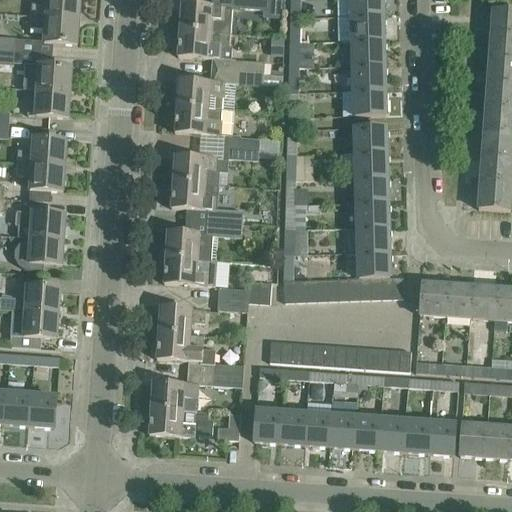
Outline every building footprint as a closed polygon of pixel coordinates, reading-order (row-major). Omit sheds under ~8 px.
[(32,6),(31,18),(79,22),(80,0),(47,0),(47,7),(32,6)] [(269,13),(269,2),(241,0),(225,0),(224,11),(181,8),(181,9),(182,9),(181,34),(230,37),(232,11),(239,12),(239,11),(269,13)] [(290,0),(290,20),(300,21),(300,0),(290,0)] [(350,0),(351,19),(383,18),(382,0),(350,0)] [(491,38),(511,39),(511,14),(493,13),(491,38)] [(79,22),(31,18),(30,31),(45,32),(44,43),(44,45),(51,46),(77,48),(79,22)] [(383,18),(351,19),(352,44),(383,43),(383,18)] [(289,45),(299,46),(300,21),(290,20),(289,45)] [(229,50),(230,37),(181,34),(179,58),(178,58),(178,59),(231,63),(232,50),(229,50)] [(489,62),(511,63),(511,39),(491,38),(489,62)] [(0,39),(0,53),(14,55),(16,40),(0,39)] [(352,44),(353,69),(384,68),(383,43),(352,44)] [(289,70),(299,71),(299,70),(308,71),(309,46),(299,46),(289,45),(289,70)] [(0,53),(0,66),(13,68),(14,55),(0,53)] [(50,57),(26,55),(23,92),(38,93),(70,95),(71,70),(49,68),(50,57)] [(511,63),(489,62),(487,87),(511,89),(511,63)] [(236,64),(235,75),(264,77),(265,66),(236,64)] [(385,93),(384,68),(353,69),(354,94),(385,93)] [(298,96),(299,71),(289,70),(288,95),(298,96)] [(264,77),(235,75),(211,74),(210,86),(178,84),(178,85),(179,85),(178,109),(222,112),(224,86),(263,89),(264,77)] [(511,89),(487,87),(486,112),(511,114),(511,89)] [(70,95),(38,93),(36,119),(68,121),(70,95)] [(385,118),(385,93),(354,94),(354,119),(385,118)] [(314,96),(298,96),(288,95),(287,119),(297,119),(298,106),(314,106),(314,96)] [(222,113),(222,112),(178,109),(176,134),(175,134),(174,135),(224,139),(223,151),(259,154),(260,143),(232,141),(233,114),(222,113)] [(511,139),(511,114),(486,112),(484,137),(511,139)] [(0,127),(9,128),(10,116),(0,114),(0,127)] [(0,141),(8,142),(9,128),(0,127),(0,141)] [(355,131),(355,156),(386,155),(385,130),(355,131)] [(287,133),(286,158),(297,158),(297,133),(287,133)] [(511,139),(484,137),(482,162),(511,164),(511,139)] [(18,153),(17,165),(64,169),(66,143),(34,141),(33,154),(18,153)] [(222,162),(229,162),(258,164),(259,154),(223,151),(222,162)] [(355,156),(356,181),(387,180),(386,155),(355,156)] [(296,183),(297,158),(286,158),(286,183),(296,183)] [(176,161),(174,184),(219,188),(220,175),(227,175),(228,163),(175,159),(175,161),(176,161)] [(511,164),(482,162),(480,187),(511,189),(511,188),(511,187),(511,164)] [(64,169),(17,165),(16,178),(31,179),(30,192),(62,195),(64,169)] [(356,181),(357,206),(388,205),(387,180),(356,181)] [(286,183),(285,206),(295,207),(296,183),(286,183)] [(218,201),(219,188),(174,184),(172,210),(171,209),(171,211),(203,213),(207,213),(206,225),(242,228),(243,214),(217,212),(218,201)] [(511,189),(480,187),(478,212),(510,214),(511,189)] [(388,205),(357,206),(358,231),(388,230),(388,205)] [(306,207),(295,207),(285,206),(284,232),(306,233),(306,224),(294,224),(295,213),(306,213),(306,207)] [(31,240),(31,241),(63,243),(65,217),(16,214),(15,227),(18,228),(17,239),(31,240)] [(242,228),(206,225),(205,237),(167,235),(167,236),(168,236),(167,261),(216,265),(216,264),(212,263),(213,238),(241,240),(242,228)] [(389,256),(388,230),(358,231),(358,256),(389,256)] [(305,258),(306,233),(284,232),(284,258),(305,258)] [(63,243),(31,241),(31,243),(27,243),(23,244),(20,245),(18,248),(16,250),(15,252),(14,255),(14,257),(14,260),(14,261),(15,263),(16,265),(17,266),(18,268),(20,270),(22,271),(24,272),(27,272),(29,273),(31,272),(33,272),(35,271),(36,271),(38,269),(40,267),(61,268),(63,243)] [(390,281),(389,256),(358,256),(359,281),(360,281),(370,281),(381,281),(390,281)] [(305,258),(284,258),(283,282),(304,283),(305,258)] [(216,265),(167,261),(165,285),(164,285),(164,287),(215,290),(216,265)] [(403,280),(392,281),(392,302),(404,302),(403,280)] [(359,282),(349,282),(349,303),(360,303),(360,281),(359,281),(359,282)] [(370,281),(360,281),(360,303),(371,303),(370,281)] [(371,303),(382,302),(381,281),(370,281),(371,303)] [(382,302),(392,302),(392,281),(390,281),(381,281),(382,302)] [(338,304),(349,303),(349,282),(338,283),(338,304)] [(317,304),(328,304),(327,283),(316,284),(317,304)] [(338,283),(327,283),(328,304),(338,304),(338,283)] [(249,294),(248,305),(248,306),(259,306),(260,285),(249,284),(249,294)] [(285,305),(295,305),(295,284),(284,285),(285,305)] [(295,305),(306,305),(306,284),(295,284),(295,305)] [(316,284),(306,284),(306,305),(317,304),(316,284)] [(272,286),(260,285),(259,306),(270,307),(272,286)] [(420,318),(445,320),(447,288),(422,286),(420,318)] [(0,312),(12,314),(58,317),(60,291),(27,288),(26,303),(0,300),(0,312)] [(472,290),(447,288),(445,320),(469,321),(472,290)] [(493,333),(494,333),(497,291),(472,290),(469,321),(494,323),(493,333)] [(511,292),(497,291),(494,333),(506,334),(507,324),(511,324),(511,292)] [(220,292),(219,303),(248,305),(249,294),(220,292)] [(248,305),(219,303),(218,313),(247,315),(248,306),(248,305)] [(160,337),(203,340),(203,339),(189,338),(190,325),(205,326),(206,314),(160,310),(160,312),(161,312),(160,337)] [(56,342),(58,317),(12,314),(10,338),(39,341),(56,342)] [(203,340),(160,337),(158,361),(157,361),(157,362),(214,366),(215,353),(202,352),(203,340)] [(269,366),(280,367),(282,345),(271,345),(269,366)] [(292,346),(282,345),(280,367),(291,367),(292,346)] [(303,347),(292,346),(291,367),(302,368),(303,347)] [(302,368),(313,369),(314,348),(303,347),(302,368)] [(313,369),(323,369),(325,348),(314,348),(313,369)] [(336,349),(325,348),(323,369),(334,370),(336,349)] [(334,370),(345,371),(346,350),(336,349),(334,370)] [(345,371),(356,372),(357,351),(346,350),(345,371)] [(368,351),(357,351),(356,372),(366,372),(368,351)] [(366,372),(377,373),(379,352),(368,351),(366,372)] [(389,353),(379,352),(377,373),(388,374),(389,353)] [(388,374),(399,375),(400,354),(389,353),(388,374)] [(400,354),(399,375),(410,375),(411,354),(400,354)] [(10,357),(0,356),(0,365),(9,366),(10,357)] [(10,357),(9,366),(34,368),(35,359),(10,357)] [(441,379),(442,366),(442,359),(416,357),(414,377),(441,379)] [(59,360),(35,359),(34,368),(59,370),(59,360)] [(490,382),(511,383),(511,363),(491,362),(490,370),(490,382)] [(465,381),(466,368),(442,366),(441,379),(465,381)] [(214,379),(243,381),(244,369),(214,367),(214,379)] [(490,382),(490,370),(466,368),(465,381),(490,382)] [(283,382),(284,373),(260,371),(259,380),(283,382)] [(283,382),(308,383),(309,374),(284,373),(283,382)] [(333,385),(334,376),(309,374),(308,383),(333,385)] [(334,376),(333,385),(358,387),(358,378),(334,376)] [(383,389),(384,379),(358,378),(358,387),(357,396),(366,397),(367,388),(383,389)] [(242,391),(243,381),(214,379),(213,389),(242,391)] [(409,381),(384,379),(383,389),(408,391),(409,381)] [(408,391),(433,393),(434,383),(409,381),(408,391)] [(459,384),(434,383),(433,393),(458,394),(459,384)] [(489,397),(490,387),(464,385),(463,396),(489,397)] [(154,388),(152,413),(182,414),(183,402),(197,403),(198,389),(153,386),(153,388),(154,388)] [(511,399),(511,388),(490,387),(489,397),(511,399)] [(32,398),(7,396),(5,427),(30,429),(32,398)] [(57,400),(32,398),(30,429),(55,431),(57,400)] [(182,414),(152,413),(151,436),(149,436),(149,438),(195,441),(196,429),(197,429),(197,437),(212,438),(213,423),(208,423),(208,416),(182,414)] [(254,445),(279,447),(281,415),(256,413),(254,445)] [(306,417),(281,415),(279,447),(304,448),(306,417)] [(240,418),(229,417),(228,431),(218,431),(217,442),(239,444),(240,418)] [(331,419),(306,417),(304,448),(329,450),(331,419)] [(329,450),(354,452),(356,420),(331,419),(329,450)] [(381,422),(356,420),(354,452),(379,454),(381,422)] [(406,424),(381,422),(379,454),(404,455),(406,424)] [(404,455),(429,457),(431,426),(406,424),(404,455)] [(456,427),(431,426),(429,457),(454,459),(456,427)] [(484,461),(487,430),(462,428),(459,459),(484,461)] [(487,430),(484,461),(509,463),(511,431),(487,430)]
